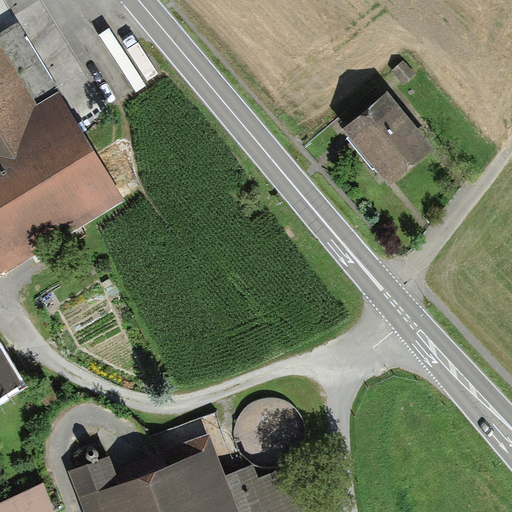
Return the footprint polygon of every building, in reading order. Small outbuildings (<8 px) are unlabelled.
[(0,261),(114,194),(17,30),(0,40),(0,261)] [(389,72),(401,86),(410,78),(398,64),(389,72)] [(387,98),(346,131),(385,180),(427,147),(387,98)] [(0,361),(0,386),(11,380),(0,361)] [(77,481),(88,511),(304,511),(290,472),(228,496),(203,432),(77,481)] [(48,511),(38,484),(0,502),(0,511),(48,511)]
